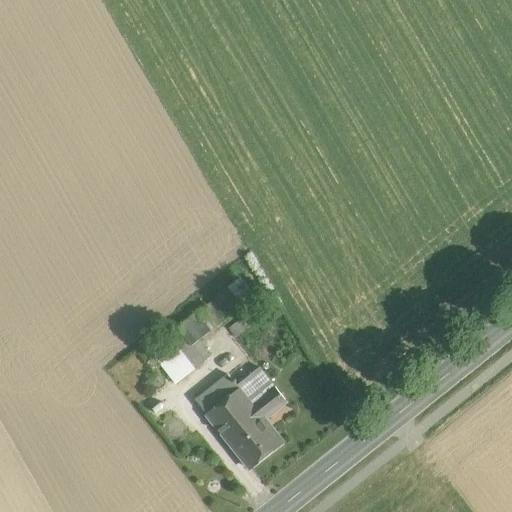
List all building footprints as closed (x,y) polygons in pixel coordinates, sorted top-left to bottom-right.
[(206,307),(219,324),(254,297),(241,280),(206,307)] [(206,307),(197,314),(211,331),(219,324),(206,307)] [(253,310),(229,328),(236,337),(260,319),(253,310)] [(211,331),(197,314),(195,312),(177,327),(188,340),(195,335),(199,340),(211,331)] [(199,340),(195,335),(188,340),(204,361),(211,356),(199,340)] [(204,361),(188,340),(172,353),(188,373),(204,361)] [(188,373),(172,353),(159,363),(175,383),(188,373)] [(240,388),(252,404),(275,386),(259,367),(237,385),(240,388)] [(229,376),(196,401),(206,414),(240,388),(237,385),(229,376)] [(275,386),(252,404),(265,419),(287,401),(275,386)] [(252,404),(240,388),(206,414),(250,469),(284,443),(265,419),(252,404)]
